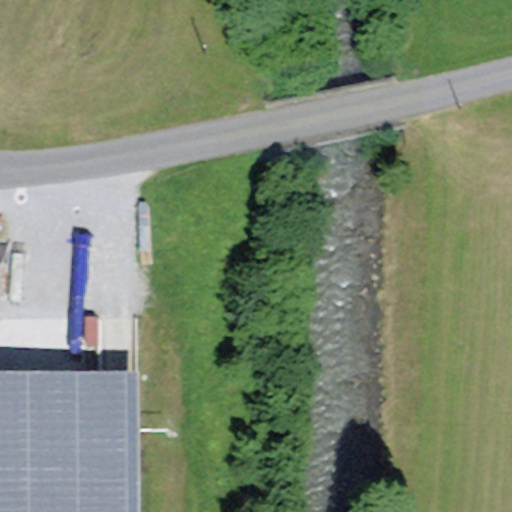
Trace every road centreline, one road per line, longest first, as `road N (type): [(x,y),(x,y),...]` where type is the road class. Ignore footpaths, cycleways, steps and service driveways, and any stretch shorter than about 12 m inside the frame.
road 1 (residential): [(0,173),(262,130)]
road 2 (residential): [(511,69),(262,130)]
